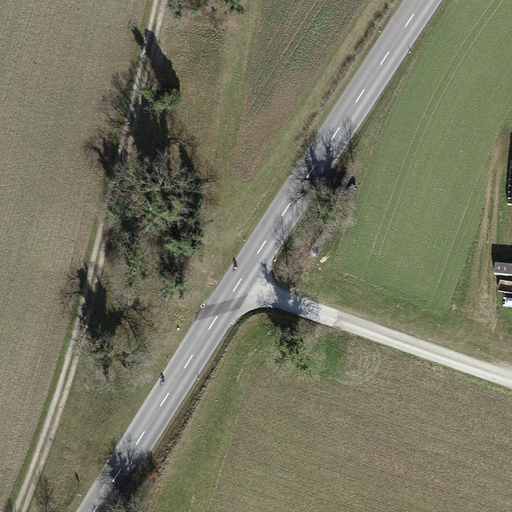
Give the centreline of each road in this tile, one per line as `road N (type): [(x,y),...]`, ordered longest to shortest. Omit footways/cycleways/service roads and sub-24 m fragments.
road 1 (tertiary): [(95,511),(425,0)]
road 2 (track): [(20,511),(71,367),(158,0)]
road 3 (track): [(240,280),(511,378)]
